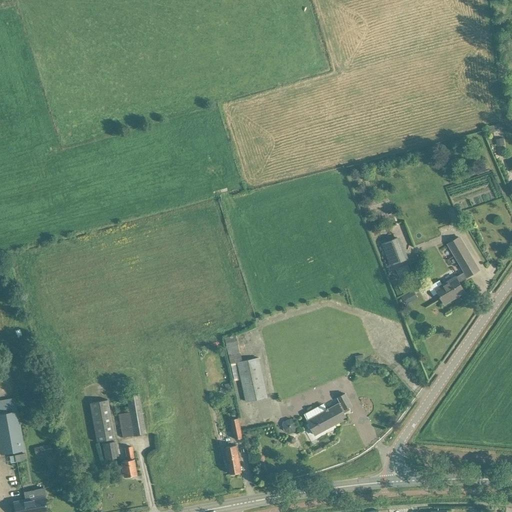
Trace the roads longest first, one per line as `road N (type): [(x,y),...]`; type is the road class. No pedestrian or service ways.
road 1 (unclassified): [(397,447),(511,281)]
road 2 (secondary): [(198,511),(383,482)]
